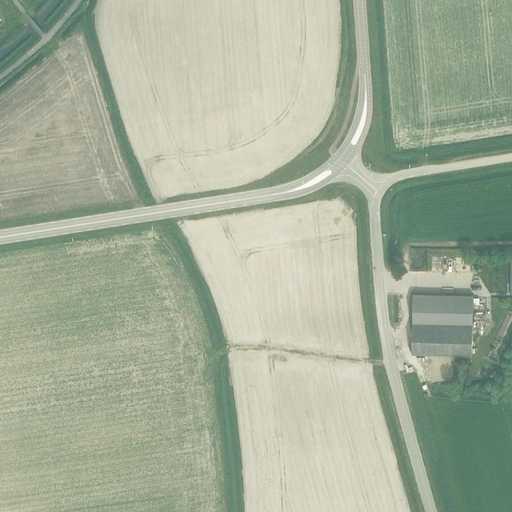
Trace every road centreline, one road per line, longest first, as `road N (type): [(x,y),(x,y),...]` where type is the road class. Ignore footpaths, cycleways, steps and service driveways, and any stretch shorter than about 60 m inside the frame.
road 1 (unclassified): [(431,511),(390,362),(375,236)]
road 2 (tertiary): [(0,237),(263,196)]
